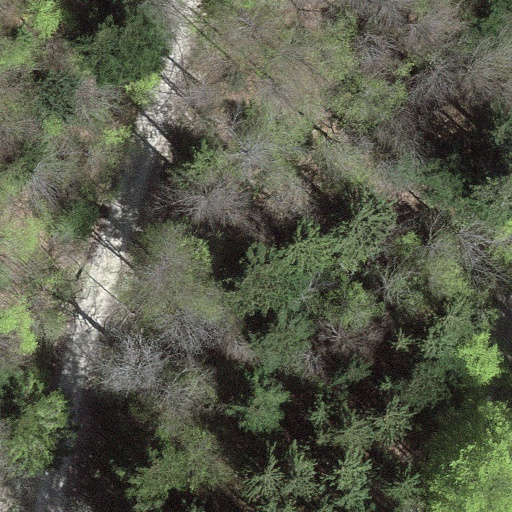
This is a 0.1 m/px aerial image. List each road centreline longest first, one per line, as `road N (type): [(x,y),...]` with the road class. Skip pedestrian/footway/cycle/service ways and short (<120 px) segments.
road 1 (unclassified): [(46,511),(72,353),(187,0)]
road 2 (unclassified): [(511,312),(467,439),(458,511)]
